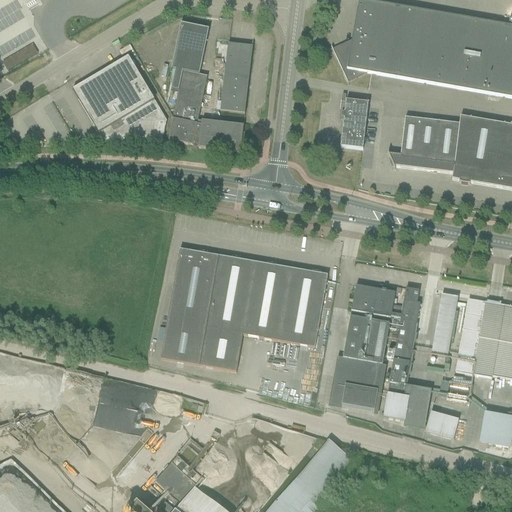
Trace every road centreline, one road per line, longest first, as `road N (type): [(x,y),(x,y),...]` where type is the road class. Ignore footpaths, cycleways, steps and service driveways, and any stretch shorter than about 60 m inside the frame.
road 1 (unclassified): [(511,475),(92,369)]
road 2 (secondary): [(32,170),(269,204)]
road 3 (secondary): [(267,186),(135,168),(32,170)]
road 4 (unclassified): [(0,105),(179,0)]
road 5 (secondary): [(269,204),(439,233)]
road 6 (secondary): [(439,233),(280,189)]
road 7 (tertiary): [(279,139),(293,11)]
